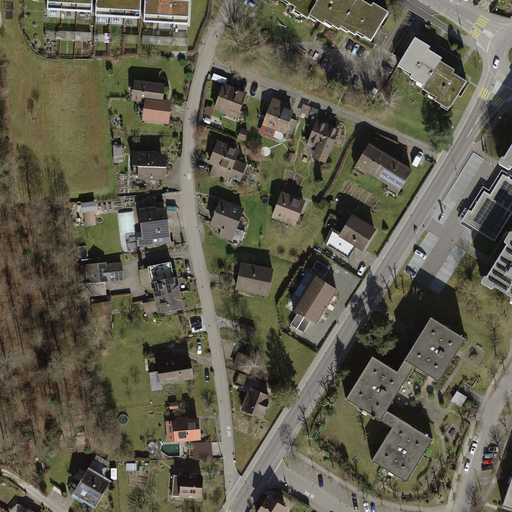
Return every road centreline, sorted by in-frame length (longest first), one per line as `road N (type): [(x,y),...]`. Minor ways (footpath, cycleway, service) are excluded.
road 1 (residential): [(243,496),(188,198),(187,138),(203,60)]
road 2 (tertiary): [(451,161),(264,462)]
road 3 (residential): [(451,161),(203,60)]
road 4 (residential): [(511,376),(474,458),(461,511)]
